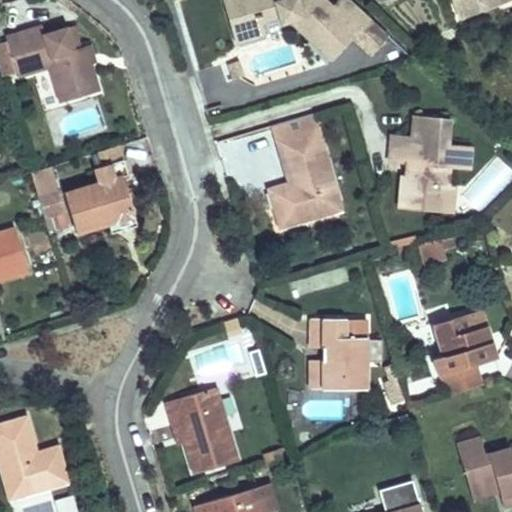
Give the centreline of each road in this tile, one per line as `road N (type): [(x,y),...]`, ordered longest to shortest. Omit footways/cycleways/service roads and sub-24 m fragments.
road 1 (residential): [(117,403),(198,222),(151,53),(114,0)]
road 2 (residential): [(117,403),(41,374),(0,372)]
